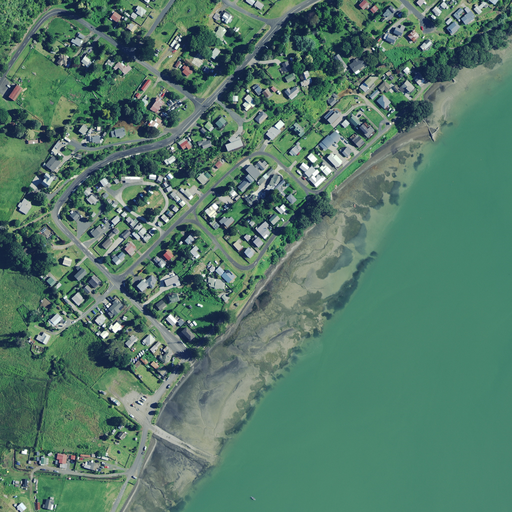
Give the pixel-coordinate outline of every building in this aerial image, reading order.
[(370,6),(364,0),(363,0),(358,5),(363,10),(365,8),(367,9),(370,6)] [(263,5),(257,1),(254,5),(260,10),(263,5)] [(488,6),(484,1),(479,6),(476,4),(474,6),(476,7),(473,9),(478,14),(482,11),(480,9),(483,6),(485,8),(488,6)] [(146,11),(138,5),(136,9),(138,10),(136,13),(141,16),(143,13),(144,14),(146,11)] [(378,9),(375,5),(370,10),(373,13),(378,9)] [(394,10),(390,6),(382,15),(385,17),(386,16),(387,18),(394,10)] [(441,12),(436,6),(432,10),(437,16),(441,12)] [(475,16),(467,6),(464,9),(467,13),(464,15),(464,16),(460,19),(465,25),(467,24),(468,25),(475,20),(473,18),(475,16)] [(457,19),(460,17),(458,16),(463,11),(461,8),(453,15),(457,19)] [(121,16),(114,11),(110,18),(117,22),(121,16)] [(229,15),(225,12),(221,17),(223,18),(221,20),(227,24),(228,22),(230,23),(234,17),(230,14),(229,15)] [(460,27),(454,21),(446,29),(452,36),(458,31),(457,29),(460,27)] [(136,27),(132,24),(130,26),(128,25),(126,28),(132,32),(136,27)] [(406,27),(401,25),(399,29),(395,27),(393,33),(400,36),(404,28),(406,29),(406,27)] [(226,30),(220,26),(215,33),(216,34),(214,36),(222,41),(223,38),(222,37),(226,30)] [(413,30),(405,38),(408,41),(407,42),(410,44),(419,36),(413,30)] [(396,38),(385,33),(383,39),(393,44),(396,38)] [(82,41),(76,37),(74,40),(72,39),(71,42),(79,46),(82,41)] [(433,44),(427,39),(419,47),(424,51),(426,50),(427,51),(429,49),(429,48),(433,44)] [(220,51),(215,48),(209,56),(214,59),(220,51)] [(72,62),(61,53),(58,57),(59,59),(56,63),(60,66),(62,64),(67,68),(72,62)] [(92,61),(84,56),(81,61),(86,65),(85,66),(88,68),(92,61)] [(365,65),(360,57),(357,59),(356,58),(352,61),(353,62),(348,65),(354,73),(355,74),(366,67),(365,65)] [(291,70),(287,61),(282,64),(286,72),(291,70)] [(120,64),(119,62),(112,67),(115,70),(118,67),(124,75),(131,69),(128,65),(126,67),(122,62),(120,64)] [(347,67),(344,62),(339,65),(342,70),(347,67)] [(192,71),(187,66),(182,72),(187,76),(192,71)] [(425,79),(419,72),(415,76),(417,78),(414,80),(419,86),(423,83),(422,82),(425,79)] [(294,79),(291,74),(284,78),(287,83),(294,79)] [(363,83),(359,86),(364,92),(365,91),(366,92),(374,85),(373,83),(378,78),(373,74),(363,83)] [(312,83),(310,78),(306,79),(307,81),(303,83),(304,86),(312,83)] [(138,82),(134,79),(131,82),(129,80),(126,83),(133,88),(135,85),(136,86),(138,82)] [(151,81),(148,79),(140,89),(144,91),(151,81)] [(414,87),(407,80),(400,87),(404,90),(405,88),(409,92),(414,87)] [(384,81),(377,87),(381,91),(383,89),(384,91),(389,86),(384,81)] [(22,89),(16,84),(8,96),(14,101),(22,89)] [(263,92),(257,84),(252,88),(258,95),(263,92)] [(299,92),(294,87),(290,91),(288,88),(284,92),(290,99),(299,92)] [(263,92),(262,93),(266,98),(270,94),(266,89),(263,92)] [(380,92),(377,89),(369,96),(372,99),(380,92)] [(412,98),(404,90),(401,92),(409,100),(412,98)] [(257,103),(248,94),(244,99),(246,101),(242,105),(245,108),(244,109),(246,111),(251,106),(252,107),(257,103)] [(389,103),(382,95),(376,101),(383,109),(389,103)] [(163,102),(156,97),(154,99),(155,100),(150,109),(156,113),(163,102)] [(148,102),(143,98),(139,103),(144,107),(148,102)] [(331,99),(329,98),(327,100),(329,101),(328,102),(332,106),(336,102),(333,98),(331,99)] [(323,117),(329,123),(339,113),(335,109),(333,111),(331,109),(323,117)] [(268,116),(262,111),(254,119),(260,124),(268,116)] [(359,122),(353,115),(348,120),(355,126),(359,122)] [(226,122),(221,117),(215,123),(219,128),(226,122)] [(158,124),(153,120),(149,126),(154,130),(158,124)] [(284,124),(280,120),(274,126),(278,130),(284,124)] [(349,123),(346,120),(341,124),(345,128),(349,123)] [(212,125),(208,122),(204,126),(210,132),(213,128),(211,126),(212,125)] [(304,130),(296,122),(290,128),(292,130),(293,130),(300,137),(305,133),(302,131),(304,130)] [(87,127),(83,124),(78,131),(83,135),(87,129),(86,129),(87,127)] [(357,127),(362,132),(362,133),(366,137),(373,130),(369,126),(366,129),(360,124),(357,127)] [(278,131),(274,127),(272,127),(269,130),(270,130),(266,134),(271,140),(281,131),(279,130),(278,131)] [(119,137),(119,138),(121,138),(121,137),(123,137),(123,135),(125,135),(123,128),(114,130),(114,131),(110,131),(111,137),(115,136),(115,137),(119,137)] [(340,137),(335,131),(329,136),(329,135),(319,144),(325,151),(335,141),(336,143),(338,140),(337,139),(340,137)] [(92,144),(102,143),(102,140),(104,140),(104,136),(99,136),(99,135),(93,135),(93,136),(91,137),(91,136),(87,136),(88,142),(92,141),(92,144)] [(242,145),(239,137),(236,138),(233,135),(228,139),(230,143),(225,145),(227,151),(242,145)] [(364,142),(357,135),(351,140),(358,148),(364,142)] [(191,148),(184,139),(178,143),(183,150),(186,147),(188,150),(191,148)] [(211,146),(209,140),(206,141),(205,140),(197,143),(199,146),(201,145),(203,149),(211,146)] [(300,151),(295,146),(289,152),(292,156),(293,154),(294,156),(300,151)] [(352,152),(347,147),(341,153),(346,158),(349,155),(348,154),(350,153),(352,152)] [(337,166),(337,167),(341,163),(341,162),(340,161),(341,160),(333,152),(326,158),(336,167),(337,166)] [(317,159),(311,153),(307,157),(313,163),(317,159)] [(60,163),(52,156),(45,166),(53,172),(60,163)] [(177,159),(175,156),(170,159),(169,157),(164,161),(166,165),(169,163),(169,164),(177,159)] [(263,171),(266,168),(264,166),(267,163),(264,160),(261,163),(259,161),(254,166),(257,169),(259,167),(263,171)] [(309,167),(303,163),(299,167),(305,172),(309,167)] [(260,174),(250,164),(245,170),(255,179),(260,174)] [(325,165),(323,167),(321,165),(319,168),(326,176),(331,171),(325,165)] [(275,171),(271,168),(256,182),(259,186),(275,171)] [(318,172),(315,169),(310,174),(313,178),(318,172)] [(211,176),(207,172),(202,177),(200,176),(197,179),(202,184),(211,176)] [(50,176),(45,173),(43,176),(45,178),(41,184),(47,188),(55,177),(51,174),(50,176)] [(254,180),(248,174),(245,178),(246,179),(237,187),(242,192),(254,180)] [(280,176),(273,174),(271,179),(269,185),(273,186),(274,183),(277,184),(280,176)] [(323,180),(319,175),(311,182),(316,187),(323,180)] [(105,178),(100,181),(103,186),(108,183),(105,178)] [(274,188),(283,197),(286,195),(279,188),(285,182),(283,179),(274,188)] [(197,192),(196,191),(198,189),(194,185),(189,190),(187,188),(184,191),(181,188),(180,190),(190,200),(193,197),(197,192)] [(93,190),(89,186),(83,192),(87,196),(93,190)] [(238,195),(232,189),(228,193),(233,199),(238,195)] [(296,200),(290,193),(286,198),(292,204),(296,200)] [(98,201),(92,195),(89,197),(88,197),(86,199),(91,204),(92,203),(94,205),(98,201)] [(256,204),(248,196),(245,199),(253,208),(256,204)] [(28,201),(24,198),(21,203),(20,202),(17,206),(20,208),(19,210),(26,214),(29,209),(25,206),(28,201)] [(218,207),(215,203),(207,209),(209,211),(206,213),(210,218),(212,216),(214,218),(215,217),(214,215),(216,213),(214,211),(218,207)] [(285,207),(283,204),(279,208),(277,206),(275,208),(281,214),(285,210),(283,208),(285,207)] [(80,217),(74,211),(70,216),(75,221),(80,217)] [(279,218),(275,214),(268,221),(273,225),(279,218)] [(120,219),(117,215),(111,221),(114,225),(120,219)] [(224,216),(218,221),(221,224),(226,230),(235,222),(234,221),(230,217),(227,220),(224,216)] [(138,221),(135,219),(130,224),(133,227),(138,221)] [(219,226),(213,220),(209,223),(215,230),(219,226)] [(268,225),(265,221),(258,228),(257,227),(254,229),(264,239),(270,233),(265,228),(268,225)] [(137,232),(143,226),(140,223),(134,229),(137,232)] [(101,228),(98,226),(94,230),(93,228),(89,232),(95,238),(105,228),(103,226),(101,228)] [(154,227),(149,232),(153,236),(158,231),(154,227)] [(119,232),(115,228),(108,236),(110,237),(111,236),(112,237),(116,234),(116,235),(119,232)] [(147,232),(143,228),(138,233),(142,237),(147,232)] [(50,233),(46,229),(41,235),(44,238),(45,237),(47,238),(49,236),(47,235),(50,233)] [(131,233),(128,229),(122,235),(125,238),(131,233)] [(152,237),(148,234),(143,238),(147,242),(152,237)] [(194,238),(191,234),(184,241),(188,245),(194,238)] [(263,243),(257,237),(252,242),(258,248),(263,243)] [(108,238),(102,245),(105,249),(112,242),(112,241),(110,238),(109,239),(108,238)] [(241,242),(239,239),(233,245),(238,251),(242,247),(239,244),(241,242)] [(37,241),(32,245),(35,250),(40,246),(37,241)] [(136,248),(130,242),(124,249),(129,255),(136,248)] [(22,251),(27,256),(33,251),(28,246),(22,251)] [(198,249),(195,246),(189,251),(196,259),(199,256),(195,251),(198,249)] [(250,249),(248,247),(243,252),(249,258),(253,254),(252,253),(254,251),(251,248),(250,249)] [(169,261),(174,256),(169,250),(164,255),(169,261)] [(126,255),(122,252),(118,256),(121,260),(126,255)] [(121,261),(116,256),(113,258),(112,260),(117,265),(121,261)] [(160,259),(157,256),(153,260),(161,268),(166,263),(161,258),(160,259)] [(71,260),(64,257),(62,264),(69,266),(71,260)] [(86,273),(79,266),(75,269),(78,271),(73,276),(78,281),(86,273)] [(220,276),(224,272),(219,267),(215,271),(220,276)] [(225,272),(221,276),(228,283),(235,276),(227,269),(225,272)] [(156,281),(151,275),(144,282),(142,280),(136,286),(141,292),(148,285),(152,289),(154,286),(152,284),(156,281)] [(179,282),(177,275),(164,281),(166,286),(174,283),(174,284),(179,282)] [(95,277),(93,276),(88,281),(95,288),(101,282),(95,277)] [(55,282),(50,277),(46,281),(51,286),(55,282)] [(220,279),(208,278),(207,283),(210,283),(210,287),(214,287),(214,289),(224,289),(224,283),(220,283),(220,279)] [(91,290),(86,285),(83,289),(87,294),(91,290)] [(84,300),(77,293),(71,299),(78,306),(84,300)] [(179,301),(177,294),(166,297),(169,304),(179,301)] [(114,304),(108,309),(113,314),(114,314),(116,316),(121,311),(119,309),(123,305),(117,299),(112,303),(114,304)] [(166,306),(161,300),(155,305),(160,311),(162,309),(166,306)] [(62,318),(57,313),(48,322),(53,327),(62,318)] [(106,319),(101,314),(94,321),(97,324),(99,322),(101,324),(106,319)] [(171,314),(166,319),(173,326),(177,321),(171,314)] [(119,331),(124,325),(119,320),(110,329),(114,334),(118,330),(119,331)] [(196,336),(187,327),(182,332),(191,341),(196,336)] [(108,334),(105,330),(100,335),(103,339),(108,334)] [(50,336),(43,332),(41,336),(38,335),(36,339),(45,344),(50,336)] [(129,348),(138,339),(135,336),(134,337),(131,334),(128,337),(129,339),(125,343),(129,348)] [(155,339),(150,334),(145,339),(143,341),(147,346),(149,344),(150,344),(151,345),(156,340),(155,340),(155,339)] [(174,354),(166,347),(163,350),(166,353),(163,356),(161,355),(158,358),(165,364),(174,354)] [(148,362),(142,357),(140,359),(145,365),(148,362)] [(160,367),(153,361),(150,364),(157,370),(156,371),(162,375),(167,370),(161,365),(160,367)] [(126,435),(121,431),(117,436),(122,440),(126,435)] [(58,463),(62,463),(61,468),(66,468),(67,464),(65,464),(66,455),(57,454),(56,459),(58,459),(58,463)] [(100,464),(88,461),(88,462),(85,461),(85,464),(82,463),(81,466),(83,466),(83,467),(97,471),(98,467),(99,467),(100,464)] [(44,503),(43,508),(53,510),(54,500),(46,499),(45,503),(44,503)] [(21,511),(26,508),(22,503),(16,507),(20,511),(21,511)]
